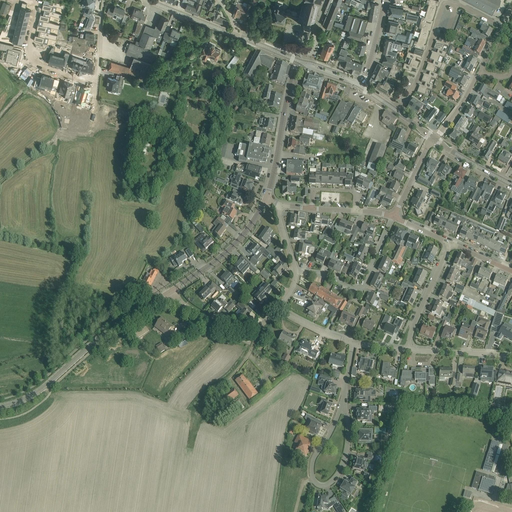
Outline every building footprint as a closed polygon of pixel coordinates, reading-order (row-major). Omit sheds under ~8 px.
[(83,0),(81,4),(86,7),(83,14),(88,16),(83,28),(91,29),(95,19),(94,18),(94,17),(93,14),(96,6),(93,5),(95,0),(83,0)] [(194,5),(196,0),(195,0),(185,0),(185,2),(187,3),(185,10),(192,13),(195,6),(194,5)] [(199,8),(202,0),(196,0),(194,5),(195,6),(192,13),(194,13),(198,15),(200,8),(199,8)] [(212,1),(212,0),(203,0),(202,5),(206,7),(207,6),(211,9),(215,3),(212,1)] [(286,15),(292,16),(293,11),(287,9),(286,13),(284,13),(285,11),(282,11),(282,12),(281,12),(283,4),(282,4),(283,2),(278,0),(277,3),(275,2),(273,11),(274,11),(272,20),(277,22),(277,21),(284,23),(286,15)] [(293,11),(292,16),(298,18),(298,20),(297,20),(297,21),(298,20),(301,21),(301,24),(301,25),(302,25),(302,26),(307,27),(307,26),(308,27),(308,26),(309,26),(309,23),(313,24),(313,25),(314,25),(315,18),(316,15),(317,15),(317,14),(316,14),(317,11),(318,11),(318,10),(317,10),(318,6),(319,6),(320,6),(319,6),(320,2),(321,1),(321,2),(322,2),(322,1),(322,0),(323,0),(324,0),(323,0),(303,0),(303,1),(302,1),(302,2),(303,2),(302,5),(301,5),(301,6),(302,6),(301,10),(300,9),(300,10),(299,14),(298,14),(297,14),(297,12),(293,11)] [(330,28),(339,6),(341,1),(340,1),(341,0),(328,0),(324,13),(327,14),(322,25),(324,26),(324,27),(328,28),(328,27),(330,28)] [(417,41),(414,40),(413,46),(416,47),(424,49),(423,49),(425,44),(430,30),(429,30),(430,25),(431,25),(431,24),(432,20),(433,20),(436,8),(437,6),(436,5),(438,1),(438,0),(437,0),(426,0),(426,3),(428,4),(427,8),(424,16),(422,15),(418,27),(421,28),(417,41)] [(490,0),(463,0),(479,8),(492,15),(495,8),(496,9),(496,8),(495,7),(497,5),(498,6),(499,4),(490,0)] [(43,4),(42,9),(46,10),(52,11),(53,6),(63,8),(64,7),(64,6),(65,3),(49,1),(48,5),(43,4)] [(232,14),(237,16),(241,8),(242,6),(243,4),(238,1),(236,6),(235,6),(234,8),(234,9),(232,14)] [(348,6),(344,5),(345,3),(341,1),(339,6),(346,9),(348,6)] [(8,10),(10,5),(3,2),(0,10),(0,11),(6,14),(8,10)] [(22,2),(19,13),(29,15),(31,10),(25,8),(27,3),(22,2)] [(368,2),(366,11),(369,12),(377,13),(378,4),(368,2)] [(242,6),(237,16),(245,19),(246,17),(249,18),(251,13),(248,12),(247,12),(251,5),(247,3),(245,7),(242,6)] [(407,13),(407,12),(402,11),(403,7),(390,5),(388,14),(389,16),(406,20),(410,21),(416,22),(418,16),(411,14),(407,13)] [(126,24),(129,15),(126,14),(124,14),(124,16),(122,15),(124,10),(115,6),(114,10),(109,8),(107,13),(113,16),(114,14),(123,18),(122,23),(123,23),(126,24)] [(139,11),(140,10),(135,8),(131,16),(133,16),(132,18),(133,19),(133,20),(137,22),(134,33),(139,35),(144,21),(140,19),(143,13),(139,11)] [(40,14),(39,19),(43,20),(49,22),(51,16),(61,18),(62,14),(52,11),(46,10),(44,15),(40,14)] [(369,12),(366,11),(365,15),(368,16),(368,20),(375,21),(377,13),(369,12)] [(212,21),(226,27),(229,21),(219,17),(221,14),(216,12),(212,21)] [(347,35),(357,38),(362,40),(368,20),(349,14),(345,25),(335,22),(334,26),(348,30),(347,35)] [(400,27),(398,27),(398,23),(402,24),(403,19),(396,18),(389,16),(388,20),(389,20),(387,27),(385,33),(393,35),(392,38),(402,40),(404,41),(406,35),(400,33),(401,29),(400,27)] [(139,44),(151,48),(155,37),(160,39),(164,28),(165,28),(166,26),(165,26),(168,19),(161,17),(157,26),(156,26),(154,29),(145,26),(139,44)] [(38,24),(36,30),(40,31),(46,32),(48,26),(59,29),(60,24),(49,22),(43,20),(42,26),(38,24)] [(482,35),(484,36),(488,38),(492,31),(486,29),(488,26),(484,24),(480,32),(484,33),(482,35)] [(475,36),(480,38),(482,34),(471,28),(469,32),(472,34),(475,36)] [(165,32),(163,36),(165,37),(163,40),(168,42),(168,41),(171,43),(172,40),(176,42),(180,32),(172,29),(170,34),(165,32)] [(35,35),(34,40),(44,43),(45,37),(56,39),(57,35),(46,32),(40,31),(39,36),(35,35)] [(86,33),(85,38),(78,38),(78,36),(72,36),(72,42),(87,44),(87,43),(93,43),(94,41),(93,40),(94,34),(86,33)] [(14,35),(12,43),(16,44),(17,41),(22,42),(24,37),(14,35)] [(385,38),(383,47),(393,50),(393,48),(397,50),(397,49),(398,49),(399,48),(398,47),(400,42),(392,40),(385,38)] [(440,38),(439,39),(442,40),(441,43),(438,42),(437,41),(436,43),(433,49),(438,51),(441,52),(442,52),(444,46),(448,48),(450,42),(440,38)] [(482,50),(485,44),(479,41),(476,40),(475,42),(468,39),(466,42),(468,43),(468,42),(469,43),(482,50)] [(0,41),(0,47),(5,49),(5,52),(6,53),(4,60),(10,62),(10,63),(16,64),(17,59),(18,59),(20,51),(11,48),(12,45),(0,41)] [(125,66),(122,74),(141,80),(147,82),(151,70),(154,65),(158,53),(155,52),(150,50),(135,44),(130,42),(130,44),(127,43),(126,46),(125,47),(125,48),(124,51),(126,52),(126,53),(134,57),(132,61),(130,60),(129,63),(131,64),(129,68),(125,66)] [(333,46),(330,44),(325,42),(320,55),(327,58),(330,50),(331,51),(333,46)] [(351,50),(358,52),(363,53),(366,44),(358,42),(356,48),(352,47),(351,50)] [(469,43),(468,42),(468,43),(466,42),(464,46),(470,49),(470,48),(472,49),(475,50),(474,53),(479,56),(482,50),(469,43)] [(204,47),(202,52),(200,57),(202,58),(202,59),(205,61),(207,56),(211,58),(210,59),(215,61),(220,50),(214,47),(215,47),(214,46),(212,45),(211,46),(210,46),(209,49),(204,47)] [(52,47),(47,56),(50,57),(48,64),(55,66),(59,51),(58,55),(53,53),(55,48),(52,47)] [(384,61),(393,64),(395,64),(397,56),(396,56),(396,55),(395,55),(396,52),(392,51),(393,50),(383,47),(382,52),(391,55),(391,56),(385,55),(384,61)] [(424,49),(416,47),(414,53),(408,51),(406,56),(412,58),(415,59),(416,56),(420,57),(421,56),(424,49)] [(463,47),(462,50),(471,55),(473,52),(463,47)] [(158,53),(160,54),(160,55),(165,57),(167,53),(162,51),(163,49),(160,48),(158,53)] [(362,64),(350,60),(351,58),(343,54),(344,50),(341,48),(337,59),(346,63),(344,68),(359,74),(362,64)] [(59,51),(55,66),(62,68),(64,61),(66,62),(67,62),(69,53),(65,52),(63,56),(58,55),(59,51)] [(197,59),(199,52),(196,51),(191,64),(190,66),(193,67),(194,64),(194,62),(194,63),(195,61),(196,59),(196,58),(197,59)] [(446,53),(442,52),(441,52),(438,51),(436,54),(433,52),(432,54),(429,60),(433,62),(437,63),(440,57),(444,59),(446,53)] [(241,68),(239,71),(244,74),(244,76),(252,81),(260,66),(269,70),(268,72),(269,73),(271,70),(275,62),(265,57),(257,52),(254,56),(246,71),(241,68)] [(468,61),(466,64),(473,68),(476,61),(470,58),(469,58),(465,56),(464,59),(468,61)] [(234,57),(227,68),(231,72),(239,60),(234,57)] [(412,58),(409,64),(405,62),(403,67),(411,70),(412,70),(411,70),(412,67),(416,68),(416,67),(417,67),(419,60),(415,59),(412,58)] [(73,60),(71,68),(76,70),(76,71),(81,72),(81,71),(85,72),(86,66),(94,68),(95,63),(91,62),(91,60),(88,59),(87,61),(84,60),(83,63),(73,60)] [(111,62),(108,70),(122,74),(125,66),(111,62)] [(271,70),(269,73),(270,82),(271,82),(277,84),(282,86),(285,75),(288,67),(288,66),(277,63),(275,62),(271,70)] [(427,65),(425,71),(429,73),(433,74),(435,68),(440,70),(442,64),(437,63),(433,62),(432,65),(429,63),(428,65),(427,65)] [(378,63),(374,70),(387,76),(389,73),(389,72),(383,68),(384,66),(378,63)] [(393,64),(392,67),(389,72),(389,73),(387,76),(384,83),(371,77),(369,81),(376,85),(375,86),(389,95),(400,73),(399,73),(401,66),(393,64)] [(473,68),(466,64),(465,67),(461,65),(459,68),(463,70),(470,74),(473,68)] [(457,84),(459,85),(463,87),(467,80),(465,79),(466,76),(453,69),(449,76),(459,81),(457,84)] [(371,77),(384,83),(387,76),(374,70),(371,77)] [(423,76),(421,82),(425,84),(429,85),(431,79),(436,81),(438,75),(433,74),(429,73),(428,76),(424,74),(424,76),(423,76)] [(303,88),(311,91),(319,93),(324,79),(308,75),(308,74),(306,75),(306,76),(305,81),(303,85),(303,88)] [(32,81),(30,84),(34,86),(44,89),(45,87),(48,76),(42,75),(41,78),(36,77),(35,82),(32,81)] [(111,91),(116,92),(121,92),(122,85),(119,84),(121,76),(117,75),(116,79),(108,78),(106,88),(111,89),(111,91)] [(48,76),(45,87),(56,90),(58,85),(53,84),(54,78),(48,76)] [(72,84),(64,82),(63,87),(60,87),(59,93),(65,95),(64,96),(73,99),(75,91),(71,90),(71,88),(72,84)] [(453,93),(457,87),(447,82),(445,87),(446,88),(446,89),(445,88),(442,94),(447,96),(447,97),(450,99),(455,102),(459,96),(453,93)] [(328,83),(325,93),(325,94),(322,93),(319,101),(318,104),(322,105),(323,102),(324,98),(328,99),(329,97),(332,98),(333,96),(336,97),(338,93),(335,93),(337,86),(328,83)] [(419,87),(417,93),(425,96),(427,90),(432,92),(434,86),(429,85),(425,84),(424,87),(420,85),(420,87),(419,87)] [(484,95),(487,96),(490,91),(487,89),(481,85),(477,93),(481,95),(483,96),(484,95)] [(89,101),(91,93),(91,92),(88,92),(89,89),(85,88),(86,87),(85,87),(85,88),(83,87),(82,91),(76,89),(75,92),(74,98),(74,99),(77,100),(77,102),(78,102),(81,103),(84,104),(85,101),(86,100),(89,101)] [(266,87),(263,100),(266,100),(266,103),(264,104),(264,106),(265,108),(278,111),(281,97),(275,95),(275,94),(275,93),(271,93),(272,88),(266,87)] [(249,95),(260,98),(262,91),(251,88),(249,95)] [(490,91),(487,96),(496,101),(499,96),(490,91)] [(310,101),(312,97),(302,94),(300,100),(313,104),(313,102),(310,101)] [(411,104),(408,109),(412,112),(419,102),(415,98),(411,104)] [(472,101),(470,105),(474,107),(476,108),(478,109),(479,106),(483,108),(486,110),(488,111),(491,105),(485,102),(484,104),(483,104),(479,102),(480,101),(478,100),(474,98),(473,98),(471,101),(472,101)] [(313,105),(313,104),(300,100),(298,105),(298,106),(306,108),(307,104),(309,105),(312,106),(313,105)] [(329,124),(333,126),(348,131),(355,121),(362,125),(364,121),(367,116),(364,115),(363,111),(361,111),(360,113),(356,110),(357,110),(353,108),(353,107),(347,103),(346,104),(341,102),(338,108),(330,121),(329,124)] [(419,102),(412,112),(417,115),(420,110),(424,105),(419,102)] [(306,108),(298,106),(296,112),(304,114),(306,108)] [(431,112),(425,119),(429,122),(434,116),(435,116),(437,113),(427,106),(426,109),(431,112)] [(468,108),(464,115),(468,118),(470,119),(472,115),(476,117),(478,118),(477,118),(487,124),(488,123),(489,124),(492,119),(480,113),(479,115),(478,114),(474,112),(474,111),(473,110),(468,108)] [(383,112),(381,114),(383,115),(382,117),(384,119),(381,122),(385,125),(392,115),(386,111),(385,113),(383,112)] [(495,116),(508,124),(511,119),(498,111),(495,116)] [(442,113),(437,120),(441,123),(446,116),(442,113)] [(392,115),(385,125),(388,127),(391,124),(393,126),(394,124),(397,120),(392,115)] [(462,117),(453,130),(457,134),(460,130),(463,132),(465,129),(462,128),(463,127),(468,120),(462,117)] [(256,132),(262,133),(266,134),(266,130),(272,132),(274,122),(260,119),(259,125),(261,126),(264,127),(263,129),(257,128),(256,132)] [(293,119),(290,132),(291,132),(295,133),(299,134),(299,133),(302,134),(301,138),(310,139),(323,142),(324,137),(314,134),(312,133),(313,131),(318,132),(320,123),(316,122),(305,120),(304,121),(293,119)] [(473,135),(469,141),(473,143),(472,145),(473,146),(479,150),(485,141),(476,136),(479,131),(480,129),(475,126),(471,132),(474,133),(473,135)] [(398,130),(396,134),(392,144),(394,145),(395,143),(401,145),(406,133),(398,130)] [(457,134),(453,130),(448,137),(456,142),(463,132),(460,130),(457,134)] [(262,133),(256,132),(255,139),(259,139),(257,145),(261,145),(261,146),(269,147),(271,138),(264,136),(264,137),(261,136),(262,133)] [(289,140),(288,146),(306,149),(306,145),(303,144),(299,143),(299,142),(289,140)] [(484,153),(482,158),(483,158),(482,159),(484,160),(485,159),(487,161),(490,157),(492,154),(489,153),(491,150),(493,151),(497,144),(495,143),(491,141),(490,144),(484,153)] [(268,153),(268,150),(249,146),(249,147),(240,145),(237,157),(240,157),(239,162),(246,164),(247,161),(265,165),(267,158),(268,158),(269,153),(268,153)] [(368,165),(367,169),(377,174),(379,169),(378,168),(386,149),(376,145),(368,165)] [(414,154),(417,149),(417,148),(418,148),(414,146),(411,145),(407,151),(405,154),(409,156),(411,153),(414,154)] [(306,149),(288,146),(287,149),(294,150),(293,154),(305,155),(306,149)] [(505,153),(502,152),(501,155),(500,155),(498,160),(507,165),(511,157),(510,156),(505,153)] [(403,171),(405,168),(400,165),(402,162),(398,160),(395,167),(403,171)] [(426,172),(432,175),(438,165),(431,161),(427,167),(428,168),(426,172)] [(287,162),(287,168),(284,167),(283,167),(282,167),(282,168),(282,169),(283,169),(284,169),(286,169),(286,174),(300,175),(300,174),(302,174),(303,173),(304,173),(304,172),(305,172),(305,171),(306,170),(306,169),(305,168),(305,167),(304,166),(303,165),(301,165),(302,163),(287,162)] [(389,177),(397,180),(401,182),(404,176),(396,172),(398,169),(389,165),(388,166),(385,164),(384,167),(387,169),(392,171),(389,177)] [(250,168),(250,169),(247,168),(237,165),(235,172),(242,175),(255,180),(256,177),(259,178),(261,170),(250,168)] [(429,183),(427,187),(431,189),(435,180),(438,181),(440,178),(441,178),(442,176),(445,177),(446,175),(448,176),(451,170),(451,169),(447,167),(446,168),(446,169),(442,167),(438,175),(435,173),(433,177),(432,177),(429,183)] [(455,182),(450,191),(460,196),(461,193),(465,184),(461,182),(462,180),(464,177),(466,173),(458,168),(455,173),(452,179),(455,182)] [(250,184),(244,181),(240,180),(242,175),(235,172),(234,176),(234,177),(233,176),(232,176),(232,177),(231,177),(230,178),(230,179),(231,180),(231,181),(232,181),(230,187),(233,189),(240,191),(241,192),(242,189),(248,191),(250,192),(253,185),(250,184)] [(358,188),(361,189),(365,179),(360,177),(361,175),(357,173),(355,172),(355,180),(358,181),(356,186),(358,187),(358,188)] [(345,174),(345,185),(345,186),(351,187),(352,180),(353,180),(353,175),(349,175),(349,176),(346,176),(346,174),(345,174)] [(419,178),(417,182),(427,187),(429,183),(419,178)] [(365,179),(361,189),(365,191),(365,190),(367,191),(371,182),(365,179)] [(465,184),(461,193),(464,194),(465,194),(467,189),(473,192),(474,192),(475,189),(476,187),(477,186),(478,183),(478,182),(474,180),(474,181),(470,179),(468,182),(467,181),(466,182),(465,184)] [(389,191),(391,191),(396,194),(399,186),(394,184),(395,183),(389,180),(387,182),(392,184),(392,185),(389,191)] [(474,201),(478,203),(480,198),(484,199),(486,194),(490,196),(492,193),(494,188),(485,184),(482,191),(479,190),(477,194),(474,201)] [(390,206),(393,200),(388,197),(389,194),(387,193),(380,191),(377,196),(384,199),(381,205),(385,207),(386,204),(390,206)] [(241,206),(244,198),(238,195),(238,196),(232,193),(230,197),(227,196),(226,199),(241,206)] [(419,193),(415,200),(425,205),(427,206),(432,197),(426,194),(425,196),(423,195),(419,193)] [(493,198),(493,197),(490,202),(496,205),(498,201),(502,203),(505,196),(499,193),(495,199),(493,198)] [(413,199),(411,203),(413,204),(412,208),(415,210),(416,211),(415,211),(417,216),(418,217),(423,216),(422,213),(425,208),(424,207),(425,205),(415,200),(413,199)] [(236,213),(232,211),(235,205),(225,200),(224,201),(223,202),(224,203),(221,208),(225,210),(222,215),(227,218),(226,220),(231,223),(236,213)] [(288,226),(295,227),(295,226),(300,226),(301,222),(302,222),(302,220),(306,221),(307,214),(298,213),(297,217),(291,216),(291,220),(289,220),(288,226)] [(434,224),(439,227),(442,219),(443,217),(441,216),(440,218),(437,217),(433,224),(434,224)] [(464,219),(457,216),(456,218),(453,224),(450,232),(455,234),(459,227),(456,225),(458,222),(462,223),(462,222),(464,219)] [(321,226),(322,218),(316,217),(315,220),(311,219),(310,226),(311,227),(310,233),(313,233),(313,232),(314,232),(315,227),(316,226),(321,227),(321,226)] [(212,232),(216,235),(219,238),(226,230),(221,226),(222,225),(223,225),(225,223),(219,218),(213,225),(216,227),(212,232)] [(496,232),(501,233),(506,220),(501,218),(496,232)] [(439,227),(445,229),(448,222),(442,219),(439,227)] [(340,233),(343,234),(347,223),(345,223),(345,222),(341,221),(339,228),(342,229),(340,233)] [(445,229),(450,232),(453,224),(448,222),(445,229)] [(353,236),(355,232),(351,230),(353,225),(349,224),(347,223),(343,234),(347,235),(349,235),(350,235),(353,236)] [(358,233),(366,236),(369,226),(363,224),(361,230),(360,229),(358,233)] [(196,228),(201,234),(205,231),(200,225),(196,228)] [(459,236),(465,238),(468,231),(465,229),(465,226),(461,225),(458,231),(461,233),(459,236)] [(369,226),(366,236),(373,238),(374,235),(373,235),(375,229),(369,226)] [(259,239),(264,243),(267,245),(275,235),(266,229),(259,239)] [(390,240),(396,242),(400,244),(405,233),(397,230),(395,233),(394,233),(390,240)] [(465,238),(470,241),(475,231),(473,230),(472,232),(468,231),(465,238)] [(470,241),(476,243),(480,234),(475,231),(470,241)] [(294,239),(294,240),(300,241),(300,240),(304,241),(306,234),(301,233),(295,232),(294,236),(293,236),(293,239),(294,239)] [(200,236),(202,238),(196,244),(203,252),(205,250),(206,250),(213,244),(210,240),(206,235),(205,236),(203,233),(200,236)] [(476,243),(482,246),(486,236),(484,235),(483,238),(480,236),(481,234),(480,234),(476,243)] [(410,236),(407,243),(413,246),(412,249),(417,251),(420,244),(417,243),(419,240),(410,236)] [(482,246),(487,249),(491,241),(488,240),(489,238),(486,236),(482,246)] [(487,249),(493,251),(497,244),(491,241),(487,249)] [(368,251),(364,249),(366,245),(363,244),(362,245),(354,244),(354,245),(358,246),(358,247),(359,247),(358,249),(360,250),(359,254),(352,251),(355,253),(365,257),(367,257),(368,254),(367,253),(368,251)] [(493,251),(499,254),(502,246),(497,244),(493,251)] [(262,254),(267,258),(270,254),(262,247),(260,250),(255,245),(252,248),(251,247),(247,251),(251,254),(252,253),(255,256),(254,257),(257,260),(262,254)] [(310,246),(305,245),(305,246),(300,246),(299,254),(305,255),(305,250),(309,251),(308,254),(313,255),(314,248),(311,247),(311,246),(310,246)] [(274,258),(280,252),(282,249),(279,246),(271,255),(274,258)] [(502,246),(499,254),(505,256),(508,249),(502,246)] [(424,253),(434,258),(436,255),(435,254),(437,251),(430,247),(427,254),(424,253)] [(329,260),(329,259),(332,254),(331,254),(332,251),(328,249),(326,252),(325,251),(323,255),(323,256),(319,254),(316,261),(323,264),(326,258),(329,260)] [(177,254),(179,257),(174,260),(173,257),(170,259),(174,266),(177,264),(179,267),(182,265),(181,264),(187,260),(181,251),(177,254)] [(277,262),(284,255),(280,252),(274,258),(273,259),(277,262)] [(334,271),(338,261),(339,261),(333,258),(335,254),(332,253),(332,254),(329,259),(332,260),(332,261),(331,261),(328,268),(334,271)] [(355,253),(353,258),(356,259),(356,260),(363,263),(364,261),(365,261),(366,258),(365,257),(355,253)] [(434,258),(424,253),(421,260),(431,264),(432,260),(433,261),(434,258)] [(456,260),(474,268),(477,262),(473,260),(471,263),(463,260),(465,257),(458,254),(457,254),(456,257),(457,258),(456,260)] [(249,262),(255,267),(256,265),(256,266),(259,262),(257,260),(254,257),(249,262)] [(400,266),(401,264),(401,263),(398,262),(393,260),(391,262),(384,258),(381,265),(391,269),(394,263),(399,266),(400,266)] [(234,267),(238,271),(243,276),(244,275),(244,276),(250,269),(255,274),(258,271),(251,265),(249,268),(241,260),(234,267)] [(468,270),(467,274),(470,276),(474,268),(456,260),(455,262),(454,261),(453,262),(452,264),(453,265),(459,268),(460,266),(466,269),(468,270)] [(341,271),(343,272),(345,268),(343,266),(344,264),(338,261),(334,271),(340,274),(341,271)] [(282,263),(272,273),(276,277),(278,275),(280,277),(283,273),(282,272),(284,270),(285,271),(287,268),(282,263)] [(354,264),(351,271),(358,274),(361,268),(354,264)] [(391,269),(381,265),(378,270),(385,274),(385,273),(386,274),(385,276),(391,279),(395,281),(396,282),(398,279),(388,275),(391,269)] [(482,280),(483,278),(487,271),(481,268),(478,276),(477,277),(482,280)] [(147,273),(141,285),(149,289),(157,274),(159,271),(154,269),(153,271),(151,271),(149,274),(147,273)] [(451,270),(448,276),(459,281),(459,280),(458,280),(459,277),(456,276),(457,273),(451,270)] [(263,271),(260,274),(267,280),(270,277),(263,271)] [(358,274),(351,271),(349,276),(356,280),(358,274)] [(418,271),(415,278),(423,281),(425,278),(424,278),(426,275),(427,275),(418,271)] [(487,271),(483,278),(489,281),(492,273),(487,271)] [(232,278),(230,276),(227,273),(221,279),(229,287),(233,283),(234,284),(236,282),(232,278)] [(383,286),(386,280),(390,282),(391,279),(385,276),(383,279),(382,278),(376,275),(373,281),(382,285),(383,286)] [(493,283),(499,285),(502,278),(497,275),(493,283)] [(459,281),(448,276),(448,278),(446,277),(445,280),(446,281),(452,284),(453,282),(457,284),(459,281)] [(423,281),(415,278),(412,284),(421,288),(420,287),(421,284),(422,284),(423,281)] [(502,278),(499,285),(505,288),(508,280),(502,278)] [(382,285),(373,281),(370,287),(378,290),(377,292),(383,295),(384,293),(380,290),(382,285)] [(263,289),(261,292),(266,297),(272,291),(266,285),(266,286),(263,283),(260,286),(263,289)] [(481,283),(478,288),(477,291),(485,294),(487,289),(484,287),(485,285),(481,283)] [(337,309),(342,312),(347,304),(343,301),(321,287),(320,288),(313,284),(308,292),(330,305),(337,309)] [(210,285),(199,295),(204,300),(211,294),(210,294),(214,290),(219,294),(221,292),(214,285),(212,287),(210,285)] [(451,293),(453,290),(444,286),(443,286),(441,289),(442,289),(441,292),(447,294),(448,294),(452,296),(453,294),(451,293)] [(228,291),(236,299),(239,296),(230,288),(228,291)] [(268,299),(266,297),(261,292),(258,289),(252,295),(255,298),(260,303),(263,300),(265,302),(268,299)] [(406,290),(404,296),(415,301),(416,298),(415,297),(417,294),(418,294),(408,289),(407,290),(406,290)] [(491,294),(493,290),(488,289),(486,295),(493,298),(494,296),(491,294)] [(452,296),(448,294),(447,294),(441,292),(440,293),(439,293),(438,296),(439,297),(443,299),(448,301),(449,298),(450,299),(451,298),(452,296)] [(364,303),(369,305),(372,306),(374,301),(378,302),(379,299),(368,294),(364,303)] [(504,295),(496,312),(504,316),(505,313),(501,311),(508,297),(504,295)] [(415,301),(404,296),(401,302),(404,303),(404,304),(412,307),(411,307),(413,303),(413,304),(415,301)] [(219,298),(217,302),(212,307),(211,308),(214,311),(215,309),(218,312),(223,307),(229,313),(235,307),(230,302),(227,305),(219,298)] [(249,300),(246,303),(253,310),(256,307),(249,300)] [(472,301),(469,300),(467,305),(467,306),(466,309),(471,311),(473,308),(472,308),(475,302),(472,301)] [(242,312),(238,316),(244,321),(249,315),(245,310),(247,308),(240,301),(236,305),(235,306),(242,312)] [(318,303),(316,302),(314,305),(311,303),(307,310),(310,312),(308,314),(313,317),(318,309),(322,311),(324,307),(318,303)] [(437,302),(434,307),(442,311),(445,312),(446,310),(442,307),(443,304),(437,302)] [(480,305),(475,302),(472,308),(473,308),(478,310),(480,305)] [(334,314),(337,309),(330,305),(327,310),(332,313),(334,314)] [(362,315),(364,309),(360,307),(356,316),(360,318),(362,315)] [(442,311),(434,307),(431,313),(440,317),(442,311)] [(496,312),(488,308),(486,314),(494,317),(496,312)] [(343,313),(342,317),(339,321),(345,324),(346,323),(352,326),(351,327),(352,327),(355,319),(343,313)] [(496,313),(491,326),(493,327),(499,329),(503,316),(496,313)] [(385,316),(380,326),(384,328),(383,330),(386,332),(388,333),(388,334),(392,336),(393,335),(394,333),(396,328),(387,324),(390,318),(385,316)] [(475,337),(479,339),(479,340),(483,342),(487,333),(486,333),(490,322),(483,319),(479,318),(477,323),(483,326),(481,329),(478,328),(475,337)] [(165,336),(170,339),(173,335),(169,331),(171,328),(166,324),(167,323),(161,319),(155,326),(166,335),(165,336)] [(363,323),(364,324),(362,327),(372,331),(375,325),(374,324),(375,322),(371,320),(370,322),(365,320),(364,323),(363,323)] [(449,324),(443,321),(441,326),(445,328),(442,336),(450,340),(451,338),(452,336),(451,336),(452,336),(454,337),(457,330),(450,327),(449,324)] [(460,332),(458,337),(459,337),(459,336),(463,337),(462,338),(467,340),(469,334),(472,335),(474,330),(474,328),(468,326),(463,324),(462,328),(460,332)] [(431,329),(425,326),(424,325),(420,334),(425,336),(425,335),(431,338),(431,339),(436,329),(432,327),(431,329)] [(499,334),(497,338),(500,340),(503,336),(511,341),(511,328),(507,326),(505,329),(502,327),(498,334),(499,334)] [(285,346),(290,348),(295,338),(295,337),(292,335),(291,337),(283,333),(278,341),(286,345),(285,346)] [(312,349),(314,346),(313,347),(309,344),(309,343),(305,341),(304,343),(301,342),(296,351),(300,354),(302,351),(308,354),(307,355),(315,359),(318,352),(312,349)] [(156,347),(158,350),(160,353),(165,350),(161,344),(156,347)] [(281,360),(287,363),(290,357),(285,354),(281,360)] [(338,366),(338,367),(342,368),(344,359),(332,355),(329,363),(338,366)] [(358,371),(371,373),(373,361),(368,360),(368,361),(366,360),(366,359),(361,358),(358,371)] [(387,378),(387,377),(392,377),(391,379),(395,379),(396,376),(396,371),(389,370),(390,364),(383,363),(381,376),(382,376),(382,377),(383,377),(383,378),(387,378)] [(466,378),(474,378),(474,373),(474,368),(463,367),(463,374),(466,374),(466,378)] [(481,368),(481,378),(490,379),(489,382),(493,382),(494,378),(494,377),(494,373),(493,373),(493,367),(486,367),(486,368),(484,368),(483,368),(482,368),(481,368)] [(428,374),(426,374),(426,381),(429,381),(429,385),(434,385),(435,377),(433,377),(433,374),(433,369),(429,368),(428,374)] [(426,381),(426,374),(415,374),(415,369),(411,369),(411,372),(402,371),(400,385),(404,387),(406,380),(411,380),(411,382),(415,382),(415,381),(417,381),(417,383),(425,383),(425,381),(426,381)] [(452,369),(440,369),(439,380),(445,380),(445,378),(452,378),(452,369)] [(498,380),(497,383),(501,384),(502,382),(507,382),(506,384),(511,384),(511,373),(511,374),(504,373),(499,372),(499,377),(498,380)] [(235,381),(238,385),(249,400),(258,394),(250,384),(247,380),(246,380),(242,376),(235,381)] [(326,379),(319,378),(318,385),(322,386),(321,389),(323,391),(324,391),(324,392),(325,392),(325,393),(328,394),(328,393),(334,395),(337,387),(333,386),(333,385),(327,383),(327,384),(325,383),(326,379)] [(474,384),(470,397),(475,398),(479,386),(474,384)] [(354,396),(354,400),(355,400),(355,401),(367,401),(367,396),(370,396),(370,394),(373,394),(374,389),(365,388),(365,390),(363,390),(363,392),(356,391),(356,395),(355,395),(355,396),(354,396)] [(218,400),(221,404),(223,407),(229,402),(235,410),(237,409),(232,400),(238,396),(233,389),(218,400)] [(239,400),(238,399),(233,402),(237,408),(242,405),(239,400)] [(320,413),(323,414),(327,416),(331,405),(326,404),(327,401),(321,399),(319,405),(323,406),(320,413)] [(208,409),(215,418),(220,414),(213,405),(208,409)] [(357,421),(362,421),(362,423),(366,423),(366,422),(368,422),(368,418),(369,418),(369,417),(371,417),(371,416),(373,416),(373,412),(377,412),(377,407),(369,407),(368,411),(365,411),(365,410),(361,410),(361,411),(357,411),(356,415),(358,415),(358,416),(357,416),(357,421)] [(223,419),(225,421),(232,415),(231,414),(232,412),(230,410),(229,411),(224,414),(226,416),(223,419)] [(313,435),(314,434),(316,435),(317,434),(318,435),(319,431),(321,427),(315,424),(317,420),(307,415),(305,419),(308,424),(305,430),(310,432),(310,433),(313,435)] [(358,443),(363,443),(366,443),(366,442),(370,442),(371,434),(372,434),(372,430),(363,430),(363,433),(360,433),(360,436),(358,436),(358,443)] [(299,454),(301,455),(305,457),(308,451),(307,451),(309,446),(304,444),(306,439),(301,437),(298,435),(294,443),(299,445),(296,451),(300,453),(299,454)] [(483,470),(500,475),(509,446),(492,441),(483,470)] [(353,469),(356,470),(356,471),(360,472),(360,471),(364,472),(366,460),(355,458),(353,469)] [(472,488),(479,490),(478,491),(478,490),(478,491),(481,492),(481,491),(489,494),(492,495),(492,492),(493,490),(494,490),(495,487),(494,487),(494,484),(495,484),(496,482),(495,482),(496,478),(477,472),(472,488)] [(346,497),(347,498),(349,495),(350,495),(351,494),(353,495),(356,491),(354,490),(355,489),(353,488),(357,482),(352,479),(349,483),(346,481),(339,491),(343,493),(342,495),(346,497)] [(463,497),(470,499),(472,492),(465,490),(463,497)] [(329,508),(337,503),(334,498),(328,502),(329,498),(319,496),(317,509),(323,509),(323,504),(327,505),(329,508)]
